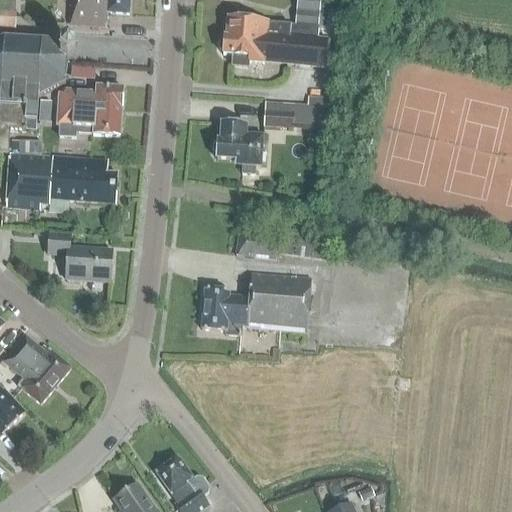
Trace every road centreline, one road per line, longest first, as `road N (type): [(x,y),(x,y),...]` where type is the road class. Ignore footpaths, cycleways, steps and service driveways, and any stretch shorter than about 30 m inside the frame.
road 1 (residential): [(138,382),(171,0)]
road 2 (residential): [(14,511),(87,454),(138,382)]
road 3 (residential): [(253,511),(183,423),(138,382)]
road 4 (residential): [(0,288),(108,371),(138,382)]
